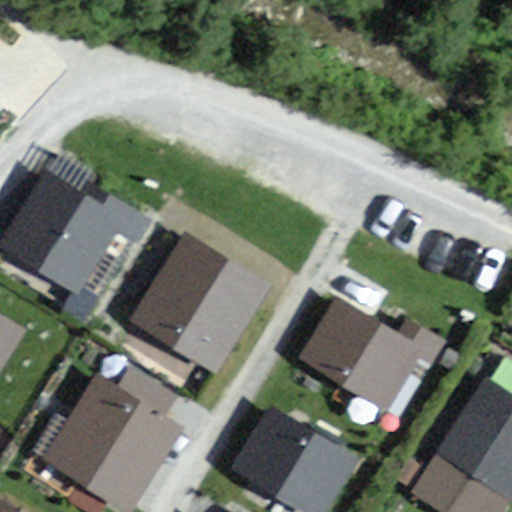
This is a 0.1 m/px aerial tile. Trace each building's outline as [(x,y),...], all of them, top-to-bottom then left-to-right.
[(101,204),(46,171),(0,247),(81,295),(117,234),(135,244),(151,219),(108,193),(101,204)] [(271,284),(183,233),(130,324),(217,375),(271,284)] [(393,332),(336,297),(298,356),(380,408),(411,360),(427,370),(444,343),(403,317),(393,332)] [(0,376),(28,332),(0,314),(0,376)] [(511,343),(506,340),(488,366),(511,383),(511,343)] [(117,386),(96,374),(44,465),(123,511),(132,511),(183,425),(165,414),(176,395),(128,367),(117,386)] [(505,511),(511,502),(511,393),(486,377),(412,493),(442,511),(505,511)] [(302,511),(341,450),(261,401),(223,463),(302,511)] [(17,511),(0,500),(0,511),(17,511)]
